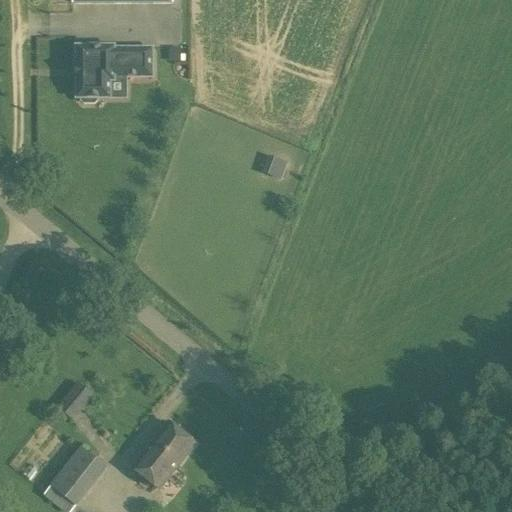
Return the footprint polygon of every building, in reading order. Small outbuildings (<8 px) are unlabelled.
[(110,82),(114,82),(114,75),(125,75),(125,77),(125,79),(126,79),(126,78),(151,78),(151,79),(153,79),(153,77),(152,77),(152,51),(152,50),(151,50),(114,50),(114,49),(114,48),(113,48),(78,48),(77,48),(77,49),(77,68),(76,68),(76,79),(77,79),(77,99),(77,100),(78,100),(78,99),(81,99),(81,103),(84,105),(94,105),(97,103),(97,99),(109,99),(109,100),(110,100),(110,98),(110,82)] [(273,157),(267,174),(280,179),(286,162),(273,157)] [(73,422),(94,396),(77,383),(56,408),(73,422)] [(129,469),(159,493),(197,445),(167,421),(129,469)] [(76,508),(107,469),(81,447),(49,486),(76,508)]
